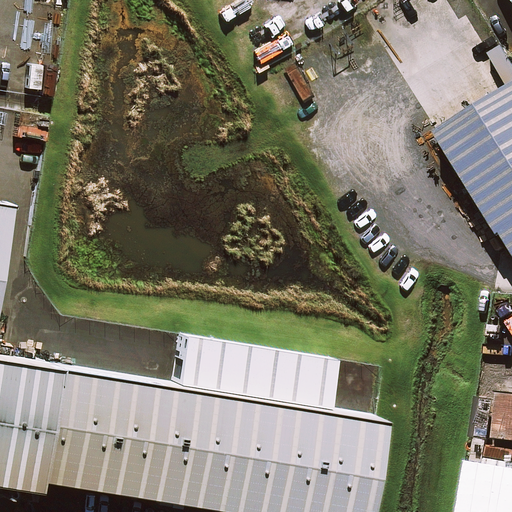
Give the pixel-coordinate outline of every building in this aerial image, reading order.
[(511,80),(440,124),(511,242),(511,80)] [(0,264),(9,207),(0,205),(0,264)] [(330,361),(179,336),(169,389),(323,414),(330,361)] [(0,489),(32,495),(34,482),(52,370),(0,361),(0,489)] [(52,370),(34,482),(214,511),(359,511),(374,422),(323,414),(169,389),(52,370)] [(485,489),(492,446),(474,443),(467,486),(485,489)]
